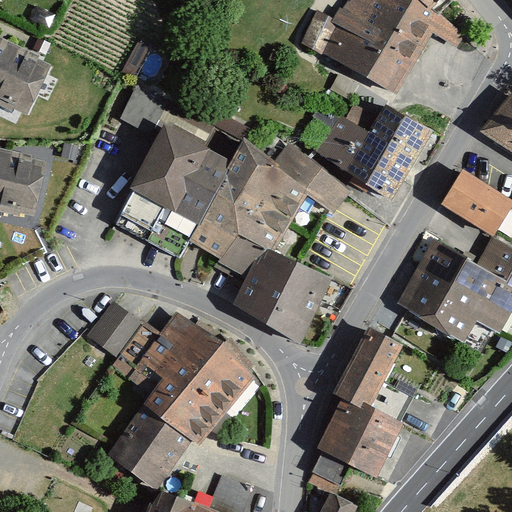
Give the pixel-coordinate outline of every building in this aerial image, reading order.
[(315,16),(300,49),(394,103),(427,36),(456,49),(460,38),(429,18),(447,0),(333,0),(346,8),(331,26),(315,16)] [(49,71),(0,45),(0,108),(23,121),(49,71)] [(511,98),(508,96),(481,137),(511,157),(511,98)] [(158,136),(112,226),(177,259),(182,249),(235,146),(239,137),(185,109),(169,142),(158,136)] [(339,122),(314,160),(385,207),(429,142),(384,112),(366,140),(339,122)] [(267,170),(235,146),(182,249),(242,288),(259,255),(268,260),(303,199),(331,219),(346,197),(284,148),(267,170)] [(43,166),(0,156),(0,213),(31,221),(43,166)] [(511,208),(459,173),(437,208),(489,242),(511,208)] [(511,309),(511,258),(489,246),(474,272),(434,250),(395,318),(459,354),(473,329),(494,341),(511,309)] [(326,289),(268,260),(259,255),(242,288),(229,312),(297,347),(326,289)] [(138,332),(109,310),(84,342),(112,364),(138,332)] [(252,389),(177,325),(141,368),(164,388),(144,411),(195,455),(252,389)] [(363,338),(329,405),(341,411),(363,422),(397,355),(363,338)] [(184,449),(144,411),(110,464),(156,492),(184,449)] [(363,422),(341,411),(317,461),(371,487),(395,436),(363,422)] [(245,511),(253,494),(221,480),(211,503),(198,498),(192,510),(159,497),(152,511),(245,511)]
